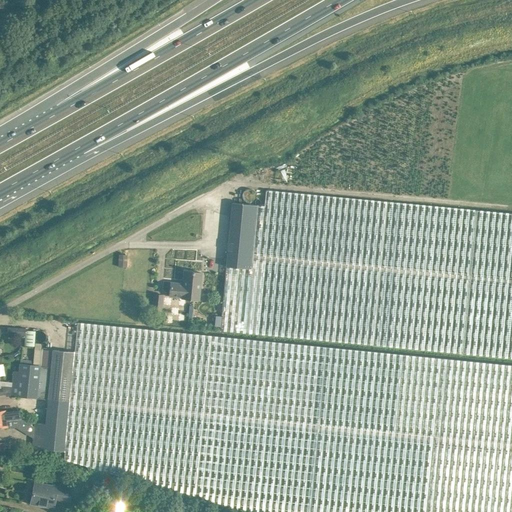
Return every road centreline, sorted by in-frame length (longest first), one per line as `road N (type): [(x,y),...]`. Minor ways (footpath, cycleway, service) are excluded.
road 1 (motorway): [(81,146),(150,125),(290,51),(411,0)]
road 2 (motorway): [(81,146),(335,0)]
road 3 (motorway): [(260,0),(58,111)]
road 4 (motorway): [(216,0),(58,111)]
road 5 (unclassified): [(0,310),(125,242)]
road 6 (unclassified): [(125,242),(203,245),(206,205),(197,202)]
